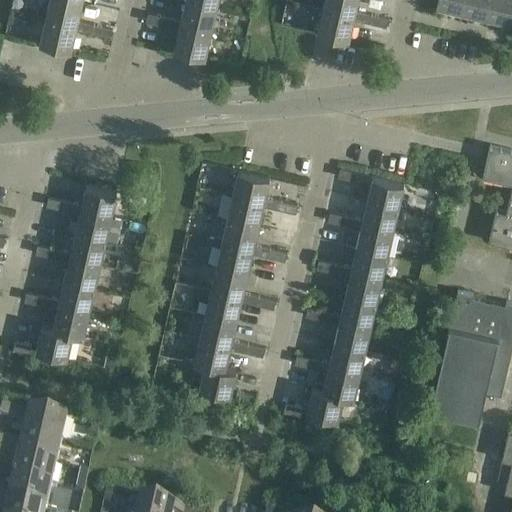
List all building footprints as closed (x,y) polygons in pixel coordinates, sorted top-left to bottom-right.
[(76,22),(77,19),(81,0),(48,0),(45,15),(76,22)] [(184,0),(180,19),(179,23),(210,30),(215,6),(188,0),(184,0)] [(354,13),(355,9),(356,0),(324,0),(323,6),(354,13)] [(463,0),(436,0),(435,6),(460,12),(463,0)] [(488,0),(463,0),(460,12),(485,18),(488,0)] [(511,0),(488,0),(485,18),(510,24),(511,13),(511,0)] [(354,13),(323,6),(317,31),(348,38),(353,17),(369,21),(371,13),(355,9),(354,13)] [(162,23),(164,15),(147,11),(145,19),(162,23)] [(371,13),(369,21),(385,25),(387,17),(371,13)] [(76,22),(45,15),(39,40),(70,47),(75,27),(91,31),(93,23),(77,19),(76,22)] [(204,55),(210,30),(179,23),(180,19),(164,15),(162,23),(178,27),(174,48),(204,55)] [(93,23),(91,31),(107,35),(109,26),(93,23)] [(511,148),(489,143),(482,175),(511,182),(505,210),(495,207),(487,239),(511,245),(511,148)] [(355,179),(357,171),(340,167),(338,175),(355,179)] [(279,207),(281,199),(264,195),(269,175),(238,168),(232,193),(263,200),(262,204),(279,207)] [(367,199),(398,206),(403,181),(372,174),(367,199)] [(64,199),(62,207),(79,211),(79,207),(111,214),(116,190),(85,183),(80,203),(64,199)] [(262,204),(263,200),(232,193),(227,217),(258,224),(262,204)] [(62,207),(64,199),(48,195),(46,204),(62,207)] [(281,199),(279,207),(295,211),(297,202),(281,199)] [(346,214),(344,222),(360,226),(361,222),(392,230),(398,206),(367,199),(362,217),(346,214)] [(79,207),(79,211),(74,231),(105,238),(111,214),(79,207)] [(344,222),(346,214),(329,210),(327,219),(344,222)] [(268,255),(270,246),(254,243),(258,224),(227,217),(221,241),(253,248),(252,252),(268,255)] [(361,222),(360,226),(355,246),(387,253),(392,230),(361,222)] [(100,262),(105,238),(74,231),(69,250),(53,246),(51,255),(67,259),(68,255),(100,262)] [(252,252),(253,248),(221,241),(216,264),(247,271),(252,252)] [(51,255),(53,246),(37,243),(35,251),(51,255)] [(270,246),(268,255),(284,259),(286,250),(270,246)] [(335,261),(333,270),(349,274),(350,270),(381,277),(387,253),(355,246),(351,265),(335,261)] [(68,255),(67,259),(63,278),(94,286),(100,262),(68,255)] [(333,270),(335,261),(318,258),(316,267),(333,270)] [(257,303),(259,294),(243,291),(247,271),(216,264),(210,288),(242,295),(241,299),(257,303)] [(350,270),(349,274),(344,294),(376,301),(381,277),(350,270)] [(89,309),(94,286),(63,278),(58,297),(42,294),(40,302),(56,306),(57,302),(89,309)] [(241,299),(242,295),(210,288),(205,312),(236,319),(241,299)] [(504,307),(471,299),(473,292),(456,288),(429,407),(478,418),(484,389),(500,393),(511,342),(511,301),(506,300),(504,307)] [(40,302),(42,294),(26,290),(24,299),(40,302)] [(259,294),(257,303),(273,307),(275,298),(259,294)] [(371,325),(376,301),(344,294),(340,313),(323,309),(321,318),(337,322),(339,317),(371,325)] [(57,302),(56,306),(52,325),(52,326),(72,331),(72,332),(83,334),(89,309),(57,302)] [(321,318),(323,309),(307,306),(305,314),(321,318)] [(246,351),(248,342),(232,339),(236,319),(205,312),(200,335),(231,342),(230,347),(246,351)] [(339,317),(337,322),(333,341),(365,348),(371,325),(339,317)] [(52,326),(52,325),(42,322),(36,348),(66,355),(72,332),(72,331),(52,326)] [(230,347),(231,342),(200,335),(194,360),(204,363),(205,361),(225,366),(226,365),(230,347)] [(29,351),(31,343),(15,339),(13,348),(29,351)] [(360,372),(365,348),(333,341),(328,360),(312,357),(310,365),(326,369),(327,365),(360,372)] [(248,342),(246,351),(261,355),(263,346),(248,342)] [(310,365),(312,357),(296,353),(294,362),(310,365)] [(236,367),(226,365),(225,366),(205,361),(204,363),(199,386),(230,393),(236,367)] [(327,365),(326,369),(322,388),(342,393),(342,394),(354,397),(360,372),(327,365)] [(322,388),(311,385),(306,411),(336,418),(342,394),(342,393),(322,388)] [(250,403),(252,394),(236,390),(234,399),(250,403)] [(299,414),(301,405),(285,402),(283,410),(299,414)] [(24,433),(61,442),(66,419),(2,404),(0,411),(0,417),(26,423),(24,433)] [(511,511),(511,426),(507,426),(500,458),(510,460),(503,490),(511,491),(511,496),(508,511),(511,511)] [(0,451),(56,464),(61,442),(24,433),(21,443),(0,437),(0,451)] [(51,486),(56,464),(0,451),(0,464),(15,468),(13,478),(51,486)] [(0,497),(46,508),(51,486),(13,478),(11,487),(0,484),(0,497)] [(116,492),(106,490),(103,503),(113,505),(116,492)] [(44,511),(46,508),(0,497),(0,510),(5,511),(44,511)] [(135,511),(185,511),(186,508),(139,497),(135,511)]
